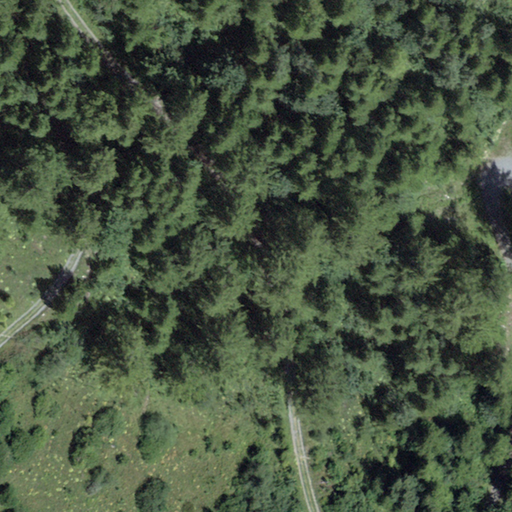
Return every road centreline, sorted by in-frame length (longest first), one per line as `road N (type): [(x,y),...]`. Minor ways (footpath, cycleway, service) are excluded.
road 1 (track): [(63,0),(204,153),(260,242),(281,308),(315,511)]
road 2 (track): [(0,342),(60,284),(87,223),(84,191),(11,0)]
